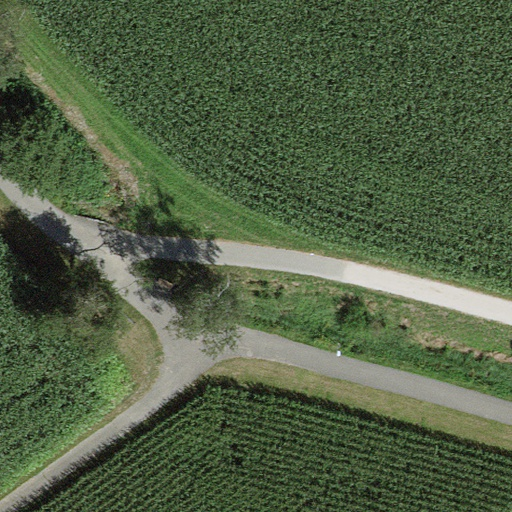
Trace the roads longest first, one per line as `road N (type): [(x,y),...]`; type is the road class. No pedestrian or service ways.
road 1 (track): [(511,428),(181,331),(171,385),(0,508)]
road 2 (track): [(76,245),(284,256),(511,317)]
road 3 (track): [(181,331),(0,171)]
